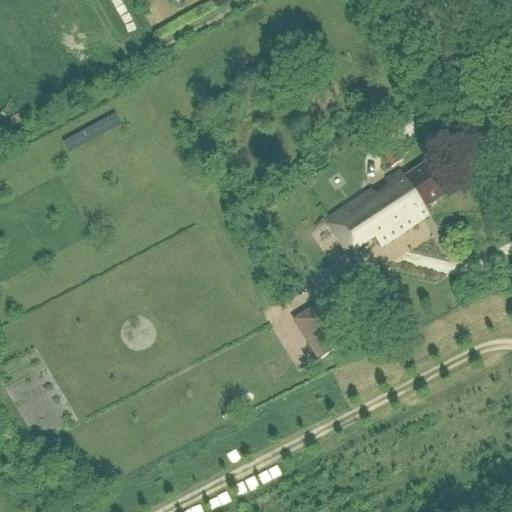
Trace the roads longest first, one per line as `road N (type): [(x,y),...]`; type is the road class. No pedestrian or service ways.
road 1 (track): [(163,511),(484,350),(511,348)]
road 2 (track): [(51,100),(241,0)]
road 3 (secondary): [(511,162),(409,0)]
